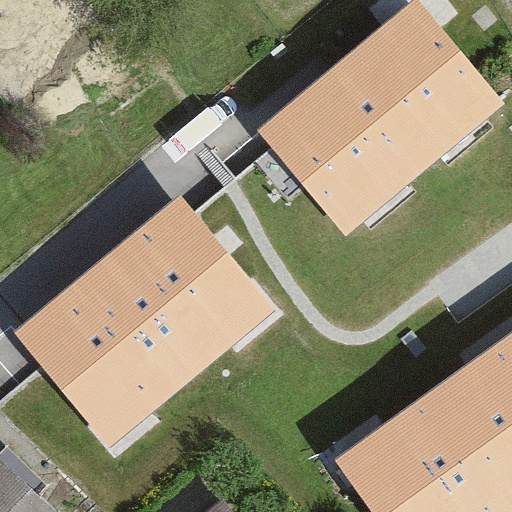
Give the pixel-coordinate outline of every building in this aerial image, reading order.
[(505,99),(422,0),(398,0),(255,119),(347,230),(505,99)] [(273,299),(178,188),(16,327),(112,437),(273,299)] [(506,511),(511,509),(511,323),(338,447),(384,511),(506,511)] [(0,511),(53,511),(0,460),(0,511)] [(240,511),(220,486),(188,511),(240,511)]
